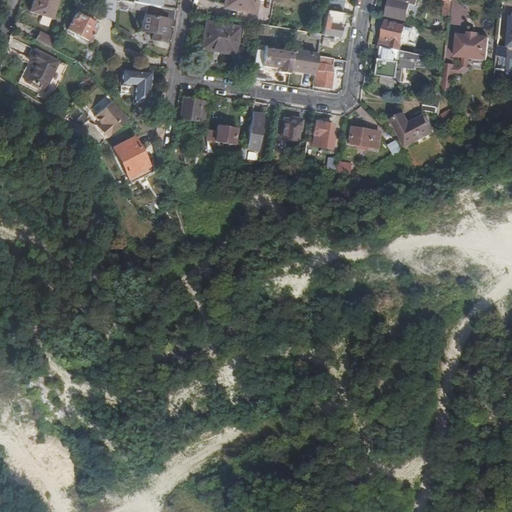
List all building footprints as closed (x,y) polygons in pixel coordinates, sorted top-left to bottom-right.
[(32,0),(30,8),(37,15),(51,20),(57,0),(32,0)] [(116,0),(102,0),(100,13),(112,23),(116,5),(116,0)] [(133,3),(116,0),(116,5),(137,9),(138,4),(133,3)] [(226,0),(226,6),(254,11),(255,0),(226,0)] [(416,0),(388,0),(385,16),(405,21),(409,5),(415,6),(416,0)] [(327,2),(325,10),(341,13),(342,5),(327,2)] [(442,15),(450,16),(451,4),(444,2),(442,15)] [(170,27),(173,28),(174,21),(172,21),(174,11),(159,8),(146,5),(141,31),(152,33),(150,40),(163,43),(164,38),(167,39),(170,27)] [(325,10),(320,34),(338,38),(343,14),(341,13),(325,10)] [(85,40),(93,23),(72,12),(70,17),(69,17),(63,28),(85,40)] [(384,40),(382,47),(399,51),(401,41),(406,42),(410,28),(396,25),(396,24),(386,22),(385,26),(384,26),(382,35),(383,35),(382,40),(384,40)] [(214,49),(235,52),(239,29),(207,23),(203,49),(213,51),(214,49)] [(293,42),(295,30),(279,28),(278,33),(282,34),(281,40),(293,42)] [(41,30),(35,40),(51,49),(56,39),(41,30)] [(456,58),(464,59),(469,59),(487,62),(490,39),(479,38),(479,37),(469,36),(469,37),(458,35),(456,58)] [(382,47),(381,47),(377,75),(381,75),(396,78),(395,82),(401,83),(404,67),(427,69),(429,58),(399,51),(382,47)] [(288,74),(289,68),(292,51),(281,49),(280,58),(255,54),(253,68),(261,70),(262,66),(278,70),(278,72),(288,74)] [(31,84),(44,91),(58,64),(34,50),(30,60),(33,62),(22,83),(30,87),(31,84)] [(317,56),(317,55),(292,50),(292,51),(289,68),(314,73),(314,71),(317,56)] [(96,63),(105,64),(106,54),(97,53),(96,63)] [(317,56),(314,71),(316,72),(314,86),(330,88),(332,73),(329,73),(331,59),(317,56)] [(459,70),(454,69),(454,74),(461,75),(468,69),(469,59),(464,59),(463,66),(459,70)] [(455,66),(444,65),(441,92),(452,93),(454,74),(454,69),(455,66)] [(149,75),(120,71),(119,85),(133,86),(131,105),(146,106),(149,75)] [(395,82),(396,78),(381,75),(379,88),(394,90),(395,82)] [(42,94),(44,91),(31,84),(30,87),(42,94)] [(196,121),(199,101),(181,98),(178,118),(196,121)] [(196,121),(203,122),(207,102),(199,101),(196,121)] [(129,121),(113,102),(95,118),(102,126),(98,129),(108,139),(129,121)] [(439,118),(437,131),(459,120),(454,110),(439,118)] [(251,113),(245,149),(255,150),(260,121),(258,121),(259,114),(251,113)] [(433,134),(424,118),(409,124),(404,115),(391,121),(406,147),(433,134)] [(296,141),(299,122),(288,120),(276,118),(273,137),(296,141)] [(330,138),(331,125),(315,123),(313,135),(330,138)] [(237,130),(217,126),(215,132),(208,131),(206,142),(232,146),(232,144),(235,145),(237,130)] [(359,146),(376,148),(378,133),(349,128),(348,140),(359,142),(359,146)] [(113,148),(131,183),(152,172),(135,137),(113,148)] [(388,146),(394,157),(401,154),(395,142),(388,146)] [(335,171),(337,156),(329,155),(327,169),(335,171)] [(317,160),(310,159),(308,168),(315,169),(317,160)] [(350,165),(338,163),(338,167),(337,174),(346,175),(349,175),(350,165)]
